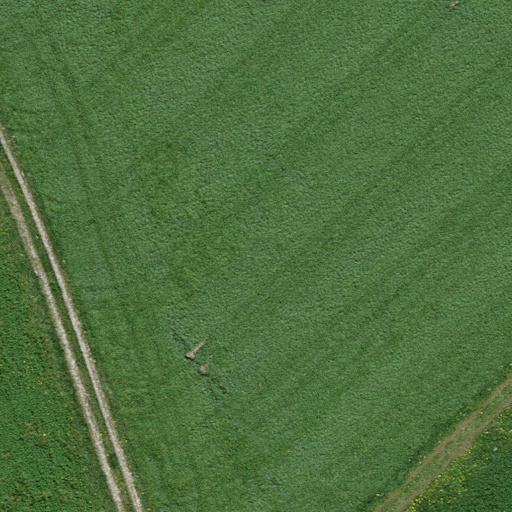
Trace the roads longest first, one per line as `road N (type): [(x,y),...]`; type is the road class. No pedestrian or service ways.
road 1 (track): [(132,511),(24,159),(0,118)]
road 2 (track): [(511,386),(386,511)]
